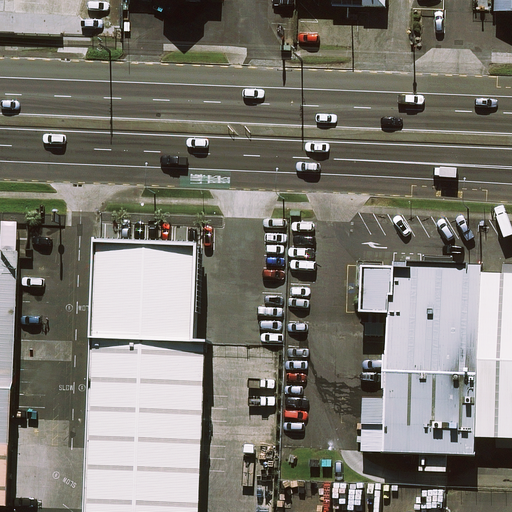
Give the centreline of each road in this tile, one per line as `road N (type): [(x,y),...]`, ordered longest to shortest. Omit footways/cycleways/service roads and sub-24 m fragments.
road 1 (trunk): [(511,168),(0,145)]
road 2 (trunk): [(0,94),(511,114)]
